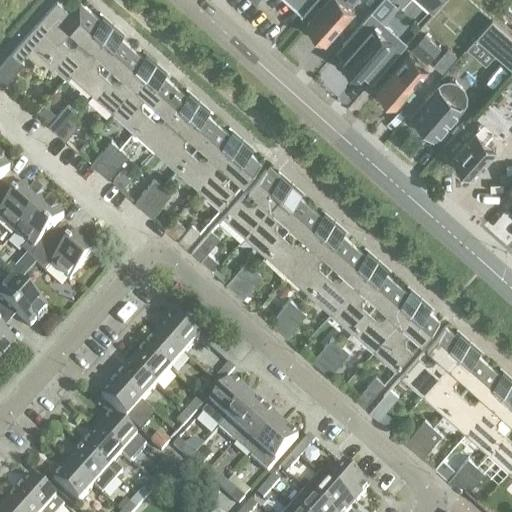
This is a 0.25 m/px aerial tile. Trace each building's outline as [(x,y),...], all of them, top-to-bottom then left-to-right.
[(100,18),(80,0),(70,11),(58,0),(57,0),(27,34),(12,51),(20,59),(35,42),(63,66),(59,70),(67,78),(70,74),(114,24),(103,14),(100,18)] [(287,0),(301,12),(312,0),(287,0)] [(325,44),(353,12),(340,0),(327,0),(305,26),(325,44)] [(397,36),(370,13),(343,44),(350,50),(341,61),(360,78),(397,36)] [(511,35),(494,19),(478,37),(511,67),(511,35)] [(70,74),(78,81),(82,77),(95,89),(107,76),(99,69),(99,63),(104,57),(115,67),(132,47),(121,38),(125,34),(114,24),(70,74)] [(427,62),(438,49),(423,36),(412,49),(427,62)] [(107,76),(95,89),(109,101),(105,105),(113,112),(157,62),(146,53),(143,57),(132,47),(115,67),(125,76),(120,82),(114,82),(107,76)] [(442,72),(457,55),(448,47),(433,64),(442,72)] [(12,51),(0,64),(0,80),(4,85),(24,62),(20,59),(12,51)] [(396,107),(429,70),(409,53),(376,90),(396,107)] [(157,62),(113,112),(121,119),(125,115),(138,127),(150,114),(142,108),(142,101),(147,96),(158,105),(175,85),(164,76),(168,72),(157,62)] [(486,140),(494,131),(503,139),(511,128),(511,74),(476,115),(484,122),(453,157),(473,175),(496,149),(486,140)] [(438,86),(413,115),(417,119),(416,124),(428,134),(432,133),(437,136),(462,108),(465,102),(466,95),(464,89),(457,83),(451,82),(444,83),(438,87),(438,86)] [(150,114),(138,127),(152,139),(148,143),(156,150),(200,101),(189,91),(186,95),(175,85),(158,105),(168,114),(163,120),(157,120),(150,114)] [(68,101),(63,108),(71,116),(77,109),(68,101)] [(200,101),(156,150),(164,157),(168,153),(181,165),(193,152),(185,146),(185,139),(190,134),(201,143),(218,124),(207,114),(211,110),(200,101)] [(49,123),(57,114),(46,104),(38,113),(49,123)] [(193,152),(181,165),(195,177),(191,181),(199,188),(243,139),(232,129),(229,133),(218,124),(201,143),(211,153),(206,158),(200,159),(193,152)] [(79,152),(87,142),(75,131),(66,140),(79,152)] [(112,139),(92,162),(100,169),(120,147),(112,139)] [(243,139),(199,188),(207,195),(211,191),(225,204),(236,191),(229,184),(228,178),(233,172),(244,182),(255,169),(262,162),(255,157),(250,152),(254,148),(243,139)] [(120,147),(100,169),(109,177),(129,154),(120,147)] [(0,198),(2,197),(0,195),(0,181),(10,170),(3,164),(5,162),(0,157),(0,198)] [(278,177),(267,167),(249,187),(260,197),(255,203),(248,203),(241,196),(227,212),(241,225),(237,228),(245,236),(292,183),(281,173),(278,177)] [(122,190),(133,177),(126,171),(119,173),(112,182),(122,190)] [(155,177),(148,185),(156,193),(163,185),(155,177)] [(303,192),(292,183),(245,236),(253,243),(257,239),(270,251),(284,235),(277,229),(277,222),(282,216),(293,226),(310,206),(300,196),(303,192)] [(10,204),(2,197),(0,198),(0,220),(16,234),(45,201),(42,198),(44,196),(36,189),(34,191),(27,185),(10,204)] [(163,185),(156,193),(165,200),(172,192),(163,185)] [(45,201),(16,234),(34,250),(28,257),(36,264),(55,244),(47,237),(64,218),(57,211),(59,209),(51,202),(49,204),(45,201)] [(321,215),(310,206),(293,226),(303,235),(298,241),(291,241),(284,235),(270,251),(284,263),(280,267),(288,274),(335,221),(324,211),(321,215)] [(346,230),(335,221),(288,274),(296,281),(300,277),(313,289),(327,273),(320,267),(320,260),(325,254),(336,264),(353,244),(343,234),(346,230)] [(187,246),(201,230),(192,223),(178,239),(187,246)] [(221,236),(212,229),(192,251),(200,259),(201,258),(213,268),(219,261),(208,251),(221,236)] [(63,252),(55,244),(36,264),(46,273),(52,266),(70,283),(100,249),(96,246),(98,244),(90,237),(88,239),(81,232),(63,252)] [(364,253),(353,244),(336,264),(346,273),(341,279),(334,279),(327,273),(313,289),(327,301),(323,305),(331,312),(378,259),(368,249),(364,253)] [(389,269),(378,259),(331,312),(339,319),(343,315),(356,327),(370,311),(363,305),(363,299),(368,293),(379,302),(396,282),(386,273),(389,269)] [(247,260),(240,267),(248,275),(255,267),(247,260)] [(255,267),(248,275),(256,282),(263,275),(255,267)] [(0,315),(4,319),(11,310),(30,328),(37,320),(39,322),(46,314),(44,312),(47,308),(14,279),(0,294),(0,315)] [(407,292),(396,282),(379,302),(389,311),(384,318),(377,318),(370,311),(356,327),(370,339),(366,343),(374,350),(421,297),(411,288),(407,292)] [(432,307),(421,297),(374,350),(382,357),(386,353),(400,366),(414,350),(406,343),(406,337),(411,331),(422,341),(440,321),(429,311),(432,307)] [(290,298),(283,306),(291,313),(298,306),(290,298)] [(298,306),(291,313),(299,321),(307,313),(298,306)] [(0,322),(4,319),(0,315),(0,361),(2,360),(4,361),(11,353),(9,351),(16,344),(0,330),(0,322)] [(200,339),(174,316),(160,333),(185,355),(200,339)] [(456,335),(445,325),(427,345),(439,355),(433,361),(427,362),(419,355),(405,370),(419,383),(415,387),(424,394),(471,341),(460,331),(456,335)] [(185,355),(160,333),(145,349),(170,372),(185,355)] [(333,336),(326,344),(334,352),(341,344),(333,336)] [(482,351),(471,341),(424,394),(431,401),(435,397),(449,409),(463,393),(456,387),(455,380),(460,375),(471,384),(489,364),(478,355),(482,351)] [(341,344),(334,352),(343,359),(350,351),(341,344)] [(170,372),(145,349),(131,365),(156,388),(170,372)] [(499,374),(489,364),(471,384),(482,393),(477,399),(470,399),(463,393),(449,409),(462,421),(459,425),(467,432),(511,381),(511,377),(503,370),(499,374)] [(156,388),(131,365),(116,382),(141,404),(156,388)] [(214,381),(220,387),(228,378),(235,370),(230,365),(222,372),(214,381)] [(376,374),(369,382),(378,390),(385,382),(376,374)] [(219,429),(249,395),(232,380),(202,414),(219,429)] [(199,397),(205,403),(220,387),(214,381),(206,390),(199,397)] [(379,417),(404,389),(395,381),(370,409),(379,417)] [(511,381),(467,432),(474,439),(478,435),(492,448),(506,431),(499,425),(499,418),(503,413),(511,420),(511,381)] [(141,404),(116,382),(102,398),(127,421),(141,404)] [(235,443),(265,410),(255,401),(249,395),(219,429),(235,443)] [(199,397),(184,413),(191,419),(205,403),(199,397)] [(251,458),(281,424),(273,417),(265,410),(235,443),(251,458)] [(181,417),(176,422),(183,428),(191,419),(184,413),(181,417)] [(146,447),(112,416),(97,433),(122,455),(131,463),(146,447)] [(425,418),(419,426),(427,433),(434,426),(425,418)] [(268,473),(298,439),(281,424),(251,458),(268,473)] [(434,426),(427,433),(436,441),(442,434),(434,426)] [(511,436),(506,431),(492,448),(505,460),(502,463),(510,471),(511,468),(511,436)] [(114,465),(122,455),(97,433),(83,449),(108,472),(117,479),(122,473),(114,465)] [(161,452),(170,442),(159,433),(150,442),(161,452)] [(315,441),(309,435),(294,452),(300,458),(315,441)] [(196,455),(179,439),(173,446),(190,461),(196,455)] [(117,479),(108,472),(83,449),(68,465),(94,488),(102,496),(117,479)] [(300,458),(294,452),(279,469),(286,474),(300,458)] [(196,455),(190,461),(199,469),(205,463),(196,455)] [(469,457),(462,464),(470,472),(477,464),(469,457)] [(477,464),(470,472),(479,479),(485,472),(477,464)] [(94,488),(68,465),(54,482),(79,504),(91,491),(94,488)] [(369,489),(344,467),(335,477),(331,474),(325,480),(354,506),(369,489)] [(157,487),(166,477),(160,471),(151,481),(157,487)] [(219,474),(213,481),(223,490),(229,483),(219,474)] [(274,475),(240,511),(251,511),(280,481),(274,475)] [(348,511),(354,506),(325,480),(320,476),(306,492),(328,511),(348,511)] [(59,511),(64,507),(31,478),(16,494),(35,511),(59,511)] [(157,487),(151,481),(136,497),(143,503),(157,487)] [(229,483),(223,490),(239,505),(246,498),(229,483)] [(328,511),(306,492),(292,508),(295,511),(328,511)] [(35,511),(16,494),(2,510),(3,511),(35,511)] [(134,511),(137,509),(131,503),(122,511),(134,511)]
